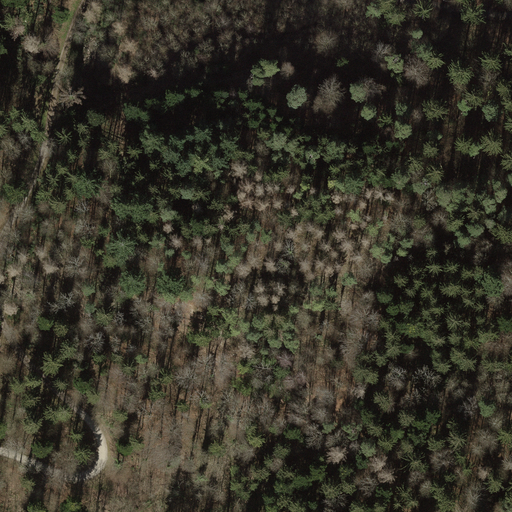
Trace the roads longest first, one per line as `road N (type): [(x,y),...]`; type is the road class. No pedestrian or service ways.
road 1 (track): [(0,450),(70,477),(89,473),(105,456),(100,428),(39,374),(0,313)]
road 2 (track): [(0,240),(41,148),(82,0)]
